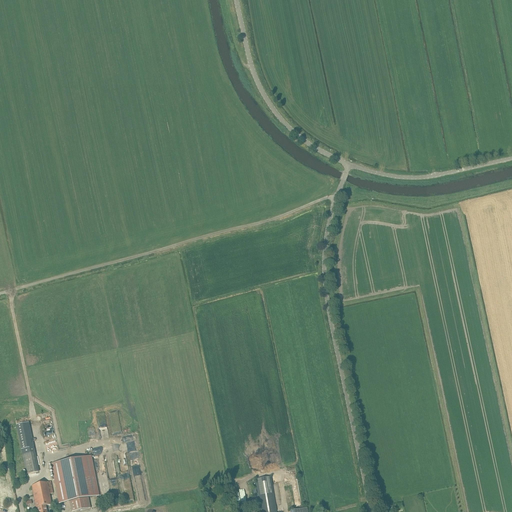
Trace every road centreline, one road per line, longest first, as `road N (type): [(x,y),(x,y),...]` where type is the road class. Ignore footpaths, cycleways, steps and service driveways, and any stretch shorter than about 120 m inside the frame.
road 1 (unclassified): [(0,293),(335,199)]
road 2 (unclassified): [(371,511),(325,294),(335,199)]
road 3 (unclassified): [(348,164),(296,135),(276,113),(250,64),(235,0)]
road 4 (unclassified): [(348,164),(410,177),(511,156)]
